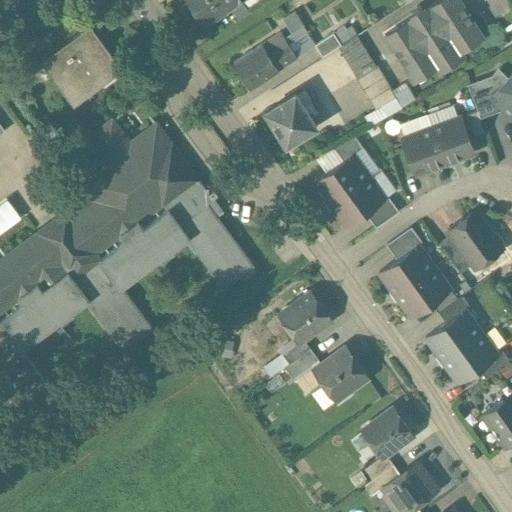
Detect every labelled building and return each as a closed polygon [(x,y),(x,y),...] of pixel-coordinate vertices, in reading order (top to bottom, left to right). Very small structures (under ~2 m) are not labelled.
[(187,0),(205,25),(240,0),(187,0)] [(422,7),(412,14),(413,17),(385,35),(412,77),(434,63),(437,68),(461,53),(457,48),(479,34),(457,0),(439,0),(424,10),(422,7)] [(285,36),(297,55),(316,43),(295,8),(282,16),(292,31),(285,36)] [(90,23),(41,60),(73,104),(122,68),(90,23)] [(280,33),(233,63),(250,89),(297,59),(280,33)] [(333,34),(315,45),(322,57),(338,47),(341,45),(333,34)] [(375,68),(356,35),(341,45),(338,47),(357,79),(375,68)] [(497,63),(467,91),(490,115),(500,106),(511,118),(511,66),(506,73),(497,63)] [(375,68),(357,79),(375,110),(396,98),(377,67),(375,68)] [(295,93),(264,112),(271,123),(270,124),(277,134),(285,145),(315,127),(309,116),(317,111),(309,100),(302,104),(295,93)] [(477,111),(466,115),(474,137),(485,133),(477,111)] [(460,117),(431,128),(445,163),(473,153),(460,117)] [(0,259),(0,381),(22,412),(51,391),(20,348),(88,299),(123,348),(152,327),(120,285),(188,236),(224,285),(252,265),(216,215),(222,211),(195,173),(157,122),(130,142),(113,119),(94,133),(112,156),(80,180),(96,200),(44,237),(39,231),(0,259)] [(431,128),(402,139),(415,174),(445,163),(431,128)] [(355,136),(334,148),(342,160),(352,153),(353,154),(363,147),(355,136)] [(342,160),(313,181),(325,197),(324,197),(323,201),(326,206),(368,175),(353,154),(352,153),(342,160)] [(368,175),(326,206),(330,211),(334,211),(335,210),(346,226),(365,212),(385,198),(368,175)] [(385,198),(365,212),(376,228),(399,211),(388,196),(385,198)] [(470,214),(448,230),(473,263),(475,267),(501,248),(500,246),(500,242),(495,235),(491,234),(478,215),(470,214)] [(411,226),(386,244),(397,258),(418,243),(418,244),(422,241),(411,226)] [(452,234),(439,243),(460,273),(473,263),(452,234)] [(397,258),(379,271),(391,288),(390,289),(388,293),(391,297),(434,266),(418,244),(418,243),(397,258)] [(434,266),(391,297),(394,302),(398,301),(399,301),(411,317),(431,303),(450,289),(434,266)] [(450,289),(431,303),(438,312),(457,298),(450,289)] [(311,291),(279,314),(298,341),(298,342),(303,339),(331,319),(311,291)] [(462,296),(439,313),(446,322),(464,309),(469,305),(462,296)] [(446,322),(425,337),(438,354),(437,354),(435,358),(438,362),(481,331),(464,309),(446,322)] [(481,331),(438,362),(441,367),(445,366),(446,365),(458,382),(478,368),(497,354),(481,331)] [(298,341),(282,353),(289,363),(310,348),(303,339),(298,342),(298,341)] [(345,346),(313,369),(324,384),(311,393),(322,409),(367,377),(345,346)] [(310,348),(289,363),(284,366),(293,378),(319,359),(310,348)] [(497,354),(478,368),(485,377),(509,360),(502,350),(497,354)] [(511,411),(504,401),(503,399),(482,415),(505,447),(511,441),(511,411)] [(393,406),(361,430),(380,456),(381,457),(386,454),(413,434),(393,406)] [(380,456),(364,468),(372,479),(393,464),(386,454),(381,457),(380,456)] [(400,474),(383,486),(384,487),(387,491),(384,496),(394,509),(399,508),(401,511),(404,511),(436,489),(416,462),(400,474)] [(372,479),(364,485),(371,496),(384,487),(383,486),(400,474),(393,464),(372,479)]
